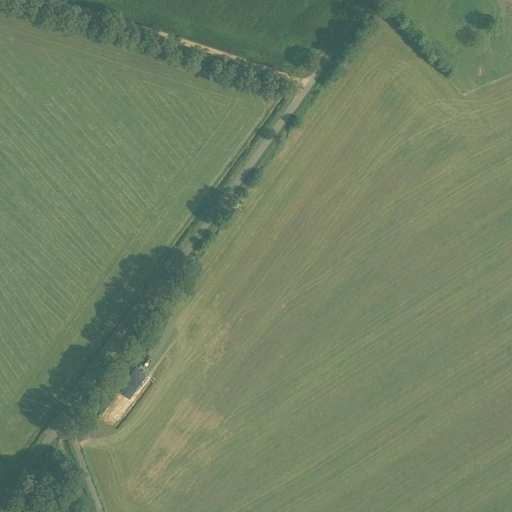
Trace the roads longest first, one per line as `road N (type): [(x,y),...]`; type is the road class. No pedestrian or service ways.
road 1 (unclassified): [(66,418),(370,0)]
road 2 (track): [(307,86),(66,0)]
